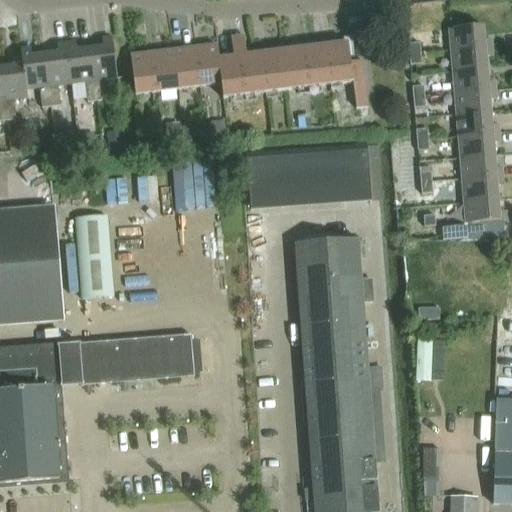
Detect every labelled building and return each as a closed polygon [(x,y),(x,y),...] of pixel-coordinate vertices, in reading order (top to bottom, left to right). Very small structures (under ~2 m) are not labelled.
[(449,32),(451,53),(492,50),(491,41),(484,42),(483,29),(449,32)] [(90,51),(97,104),(106,103),(104,84),(117,82),(112,40),(102,42),(103,49),(90,51)] [(87,105),(97,104),(90,51),(77,53),(76,45),(66,46),(72,88),(85,86),(87,105)] [(420,45),(408,46),(409,57),(421,56),(420,45)] [(59,89),(72,88),(66,46),(57,47),(58,55),(45,57),(52,110),(53,118),(62,117),(59,89)] [(351,72),(350,65),(348,46),(219,62),(221,86),(223,101),(353,84),(352,80),(351,72)] [(217,47),(195,50),(200,89),(221,86),(219,62),(217,47)] [(195,50),(174,53),(179,92),(200,89),(195,50)] [(492,50),(451,53),(453,75),(487,72),(486,60),(493,59),(492,50)] [(42,111),(52,110),(45,57),(32,59),(31,51),(21,52),(22,60),(27,93),(39,92),(42,111)] [(174,53),(153,55),(158,94),(179,92),(174,53)] [(158,94),(153,55),(131,58),(136,97),(158,94)] [(421,56),(409,57),(410,69),(422,68),(421,56)] [(0,71),(7,123),(17,122),(14,103),(28,101),(27,93),(22,60),(13,61),(14,69),(0,71)] [(350,65),(351,72),(363,71),(362,63),(350,65)] [(364,79),(363,71),(351,72),(352,80),(364,79)] [(453,75),(455,97),(496,93),(495,85),(488,85),(487,72),(453,75)] [(353,84),(353,88),(365,86),(364,79),(352,80),(353,84)] [(366,94),(365,86),(353,88),(354,96),(366,94)] [(424,88),(412,89),(413,100),(425,99),(424,88)] [(456,118),(491,115),(490,103),(497,102),(496,93),(455,97),(456,118)] [(354,96),(355,103),(367,102),(366,94),(354,96)] [(425,99),(413,100),(414,111),(426,110),(425,99)] [(368,110),(367,102),(355,103),(356,111),(368,110)] [(456,118),(458,140),(499,136),(499,128),(492,128),(491,115),(456,118)] [(298,117),(299,131),(312,130),(311,116),(298,117)] [(165,126),(167,142),(181,141),(179,124),(165,126)] [(192,128),(183,129),(183,140),(193,140),(192,128)] [(108,150),(126,147),(124,132),(106,134),(108,150)] [(428,132),(416,133),(417,143),(429,142),(428,132)] [(80,136),(81,150),(95,149),(94,135),(80,136)] [(460,161),(494,158),(493,144),(500,144),(499,136),(458,140),(460,161)] [(429,142),(417,143),(418,154),(430,153),(429,142)] [(247,209),(382,202),(379,150),(244,158),(247,209)] [(460,161),(462,183),(503,180),(502,171),(496,171),(494,158),(460,161)] [(210,162),(183,163),(185,208),(213,207),(210,162)] [(421,187),(432,186),(431,175),(420,176),(421,187)] [(462,183),(464,205),(498,202),(497,189),(504,188),(503,180),(462,183)] [(421,187),(422,197),(433,196),(432,186),(421,187)] [(498,202),(464,205),(466,226),(507,223),(506,214),(499,214),(498,202)] [(435,217),(424,218),(424,228),(436,228),(435,217)] [(108,220),(76,223),(83,304),(114,301),(108,220)] [(0,315),(62,310),(55,222),(0,226),(0,315)] [(382,369),(367,370),(362,305),(375,304),(373,280),(361,281),(358,242),(296,247),(306,387),(301,388),(304,428),(309,427),(315,511),(379,511),(376,465),(386,464),(381,393),(384,393),(382,369)] [(440,310),(418,311),(419,323),(440,322),(440,310)] [(191,338),(19,351),(0,352),(0,487),(69,482),(61,390),(195,379),(194,374),(215,373),(212,340),(192,341),(191,338)] [(418,343),(416,383),(431,383),(432,343),(418,343)] [(511,402),(497,402),(493,506),(511,506),(511,402)] [(423,451),(423,484),(439,485),(440,451),(423,451)] [(423,484),(423,499),(439,499),(439,485),(423,484)] [(450,511),(476,511),(477,500),(451,499),(450,511)]
